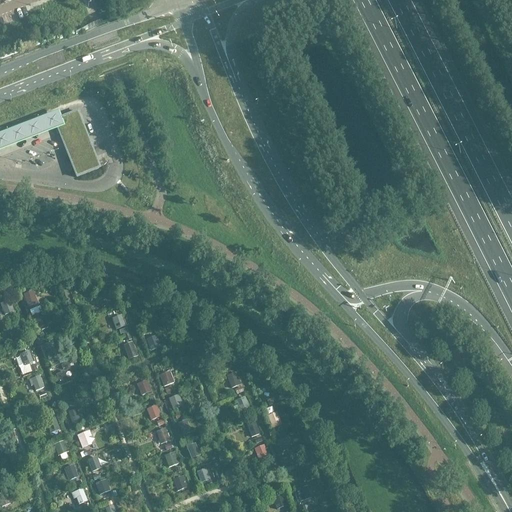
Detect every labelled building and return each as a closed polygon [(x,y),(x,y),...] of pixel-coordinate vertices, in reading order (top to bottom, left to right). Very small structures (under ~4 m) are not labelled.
[(58,112),(0,135),(0,151),(64,127),(58,112)] [(96,161),(87,138),(77,112),(60,119),(54,121),(57,129),(73,169),(76,178),(99,169),(96,161)] [(23,297),(27,308),(37,304),(33,293),(23,297)] [(107,305),(103,294),(93,298),(97,310),(107,305)] [(0,305),(0,307),(3,317),(13,313),(9,302),(0,305)] [(41,307),(32,309),(33,315),(42,312),(41,307)] [(126,329),(122,317),(111,321),(116,333),(126,329)] [(33,322),(38,334),(47,330),(43,318),(33,322)] [(9,331),(13,342),(23,338),(19,327),(9,331)] [(160,349),(155,337),(145,341),(149,353),(160,349)] [(42,347),(47,358),(56,354),(52,343),(42,347)] [(137,355),(133,343),(122,347),(127,359),(137,355)] [(19,356),(24,368),(33,364),(29,353),(19,356)] [(55,376),(59,387),(69,383),(64,372),(55,376)] [(170,373),(158,377),(163,390),(175,386),(170,373)] [(238,374),(225,379),(230,391),(242,387),(238,374)] [(29,381),(34,392),(43,389),(39,377),(29,381)] [(147,381),(135,385),(139,398),(151,394),(147,381)] [(45,389),(38,391),(40,398),(47,396),(45,389)] [(180,396),(168,400),(172,413),(184,409),(180,396)] [(247,399),(235,403),(239,416),(251,412),(247,399)] [(157,406),(145,410),(149,423),(161,419),(157,406)] [(66,415),(71,426),(80,422),(76,411),(66,415)] [(279,415),(266,419),(271,432),(283,428),(279,415)] [(46,424),(50,435),(60,431),(56,420),(46,424)] [(188,421),(176,426),(180,438),(192,434),(188,421)] [(257,422),(244,427),(249,439),(261,435),(257,422)] [(167,430),(155,434),(159,447),(171,443),(167,430)] [(76,438),(80,449),(90,445),(86,434),(76,438)] [(288,438),(276,442),(280,455),(292,451),(288,438)] [(54,447),(58,458),(68,454),(64,443),(54,447)] [(198,445),(185,449),(190,462),(202,458),(198,445)] [(265,447),(253,452),(257,464),(269,460),(265,447)] [(175,453),(163,457),(167,470),(179,466),(175,453)] [(86,463),(91,474),(100,470),(96,459),(86,463)] [(64,471),(68,482),(78,478),(74,467),(64,471)] [(196,474),(200,485),(210,481),(205,470),(196,474)] [(184,477),(172,481),(176,494),(188,490),(184,477)] [(95,486),(99,497),(109,493),(105,482),(95,486)] [(307,488),(295,492),(299,505),(311,501),(307,488)] [(72,495),(77,506),(86,503),(82,491),(72,495)] [(7,495),(0,497),(0,507),(1,510),(11,506),(7,495)] [(283,496),(272,500),(275,511),(276,511),(288,508),(283,496)]
